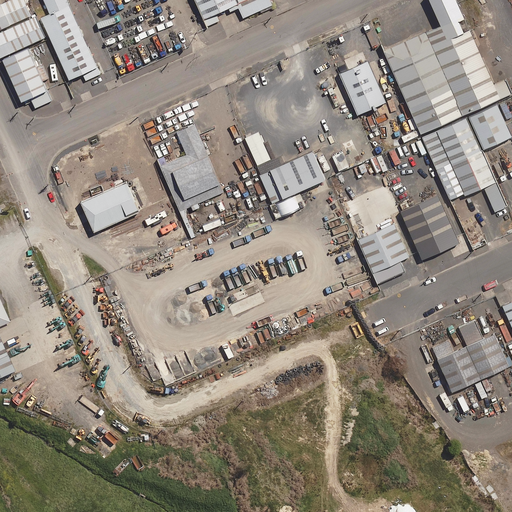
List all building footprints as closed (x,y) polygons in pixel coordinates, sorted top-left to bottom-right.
[(0,0),(0,22),(37,7),(33,0),(0,0)] [(98,60),(71,0),(58,0),(54,2),(43,7),(72,72),(98,60)] [(204,0),(210,11),(234,0),(204,0)] [(435,0),(449,31),(473,20),(464,0),(435,0)] [(37,7),(0,22),(0,41),(2,47),(30,34),(49,26),(40,5),(37,7)] [(429,21),(387,40),(424,122),(425,122),(503,87),(473,20),(449,31),(435,37),(429,21)] [(30,34),(2,47),(23,93),(50,80),(30,34)] [(388,93),(369,50),(344,61),(363,104),(388,93)] [(511,131),(511,106),(503,87),(469,102),(487,142),(511,131)] [(487,142),(469,102),(425,122),(455,189),(499,170),(487,142)] [(193,143),(167,155),(186,198),(230,179),(201,115),(183,122),(193,143)] [(251,152),(258,149),(252,135),(245,138),(251,152)] [(317,140),(265,163),(279,194),(331,170),(317,140)] [(398,146),(390,151),(397,165),(406,161),(398,146)] [(258,149),(251,152),(257,166),(264,163),(258,149)] [(130,171),(88,189),(101,220),(144,201),(130,171)] [(464,232),(442,183),(405,200),(426,248),(464,232)] [(414,245),(399,211),(361,228),(376,262),(414,245)] [(1,284),(0,284),(0,369),(19,362),(0,319),(0,316),(13,311),(1,284)] [(511,355),(511,353),(498,321),(487,326),(480,308),(464,316),(471,333),(442,346),(457,380),(511,355)] [(489,468),(485,463),(472,471),(479,482),(500,468),(496,463),(489,468)]
